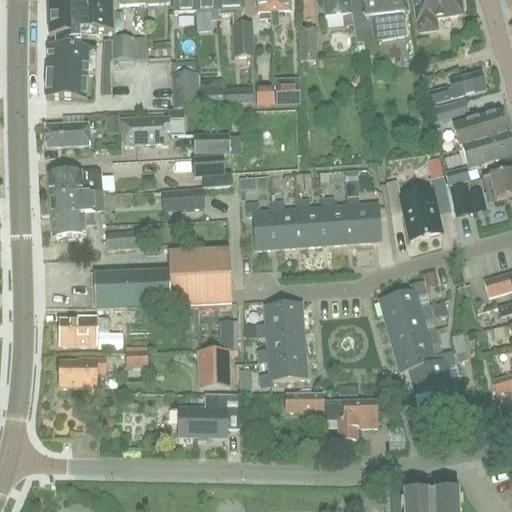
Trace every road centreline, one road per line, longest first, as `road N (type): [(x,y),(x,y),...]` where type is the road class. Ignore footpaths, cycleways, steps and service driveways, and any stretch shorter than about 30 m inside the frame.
road 1 (tertiary): [(9,456),(23,337),(17,0)]
road 2 (residential): [(9,456),(61,467),(336,472),(459,453)]
road 3 (residential): [(236,297),(356,290),(511,239)]
